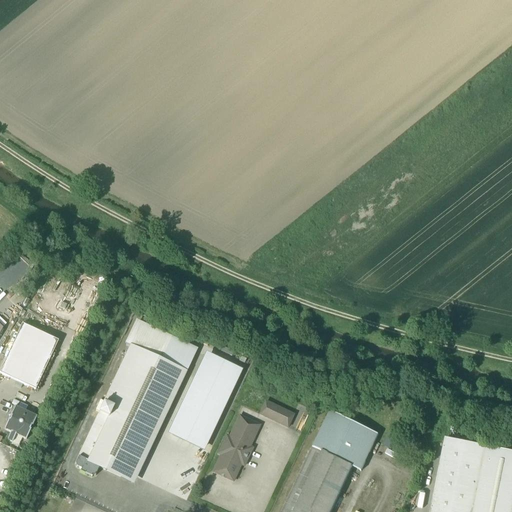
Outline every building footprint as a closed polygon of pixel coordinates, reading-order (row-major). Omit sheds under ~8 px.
[(132,347),(187,373),(197,352),(136,324),(126,344),(132,347)] [(58,342),(22,325),(0,371),(0,374),(35,391),(58,342)] [(187,373),(132,347),(80,458),(98,467),(132,482),(135,476),(129,473),(178,371),(186,375),(187,373)] [(168,435),(203,451),(240,372),(205,355),(168,435)] [(178,371),(129,473),(135,476),(132,482),(134,484),(186,375),(178,371)] [(294,416),(265,403),(259,415),(288,429),(294,416)] [(36,418),(14,407),(10,417),(11,418),(10,421),(8,420),(4,430),(10,433),(7,440),(12,443),(15,435),(26,440),(36,418)] [(329,412),(312,448),(352,467),(361,472),(378,435),(329,412)] [(259,427),(239,417),(233,428),(254,438),(259,427)] [(254,438),(233,428),(228,438),(226,437),(217,455),(220,456),(212,473),(232,483),(254,438)] [(473,511),(486,448),(446,440),(430,511),(473,511)] [(352,467),(312,448),(281,511),(331,511),(352,467)] [(511,511),(511,453),(486,448),(473,511),(511,511)] [(98,467),(80,458),(77,464),(78,468),(92,474),(95,473),(98,467)]
